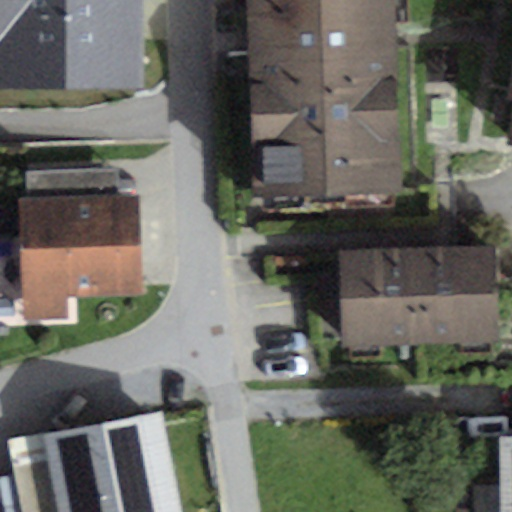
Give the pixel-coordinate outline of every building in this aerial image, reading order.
[(135,0),(0,0),(0,79),(138,78),(135,0)] [(388,0),(261,0),(268,190),(394,184),(388,0)] [(160,188),(34,186),(31,335),(87,336),(87,302),(158,303),(160,188)] [(494,248),(344,256),(349,346),(499,338),(494,248)] [(194,511),(178,423),(63,443),(74,511),(194,511)]
